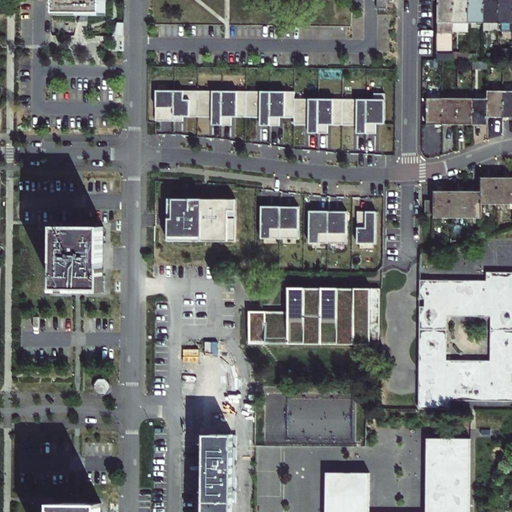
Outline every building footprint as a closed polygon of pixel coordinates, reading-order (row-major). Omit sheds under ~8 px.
[(58,0),(59,13),(76,13),(88,13),(105,13),(105,0),(58,0)] [(386,0),(376,0),(377,9),(386,9),(386,0)] [(437,0),(438,33),(453,34),(453,33),(453,23),(453,0),(437,0)] [(453,0),(453,23),(468,23),(468,0),(453,0)] [(468,0),(468,23),(483,23),(483,0),(468,0)] [(483,0),(483,23),(498,23),(498,0),(483,0)] [(498,31),(511,30),(511,0),(498,0),(498,23),(498,31)] [(453,23),(453,33),(468,33),(468,23),(453,23)] [(122,24),(115,24),(111,38),(122,38),(122,24)] [(391,124),(391,94),(380,93),(380,100),(300,99),(300,92),(162,90),(162,121),(189,121),(190,117),(218,117),(218,126),(238,126),(238,118),(266,118),(266,126),(286,126),(286,118),(300,118),(300,125),(315,125),(314,133),(334,133),(334,125),(363,125),(363,133),(382,134),(382,124),(391,124)] [(488,92),(488,99),(488,117),(503,117),(503,91),(488,91),(488,92)] [(503,117),(511,117),(511,91),(503,91),(503,117)] [(427,125),(442,125),(443,98),(427,98),(427,125)] [(458,99),(443,98),(442,125),(457,125),(458,99)] [(473,99),(458,99),(457,125),(473,125),(473,99)] [(488,125),(488,117),(488,99),(486,99),(473,99),(473,125),(488,125)] [(511,178),(497,179),(497,204),(511,203),(511,178)] [(482,179),(482,192),(482,204),(497,204),(497,179),(482,179)] [(450,192),(434,192),(434,200),(434,215),(434,217),(450,217),(450,192)] [(466,192),(450,192),(450,217),(466,217),(466,192)] [(482,192),(466,192),(466,217),(481,217),(482,204),(482,192)] [(235,241),(235,199),(167,199),(167,241),(235,241)] [(434,215),(434,200),(425,200),(425,215),(434,215)] [(298,204),(261,204),(261,236),(298,237),(298,204)] [(347,207),(309,207),(309,239),(347,240),(347,207)] [(377,208),(358,207),(358,239),(377,240),(377,208)] [(103,289),(103,227),(86,227),(57,227),(56,289),(74,289),(86,289),(103,289)] [(511,272),(489,272),(489,281),(487,281),(420,280),(420,299),(425,299),(427,299),(427,307),(425,307),(420,307),(419,409),(448,409),(448,400),(451,400),(511,401),(511,382),(510,382),(510,375),(511,374),(511,272)] [(379,289),(289,288),(289,312),(249,311),(249,343),(379,344),(379,289)] [(205,366),(203,511),(232,511),(234,367),(205,366)] [(99,380),(94,385),(94,389),(98,394),(105,394),(110,389),(110,385),(106,380),(99,380)] [(469,511),(470,439),(452,439),(446,439),(446,438),(427,438),(426,511),(369,511),(370,473),(326,472),(325,511),(469,511)] [(100,511),(101,504),(54,503),(54,511),(100,511)]
